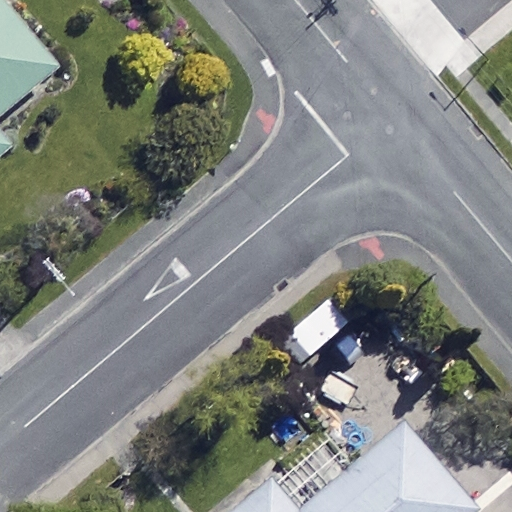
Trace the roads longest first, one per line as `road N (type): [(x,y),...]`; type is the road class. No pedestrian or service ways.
road 1 (residential): [(393,118),(0,447)]
road 2 (residential): [(511,260),(393,118)]
road 3 (residential): [(393,118),(295,0)]
